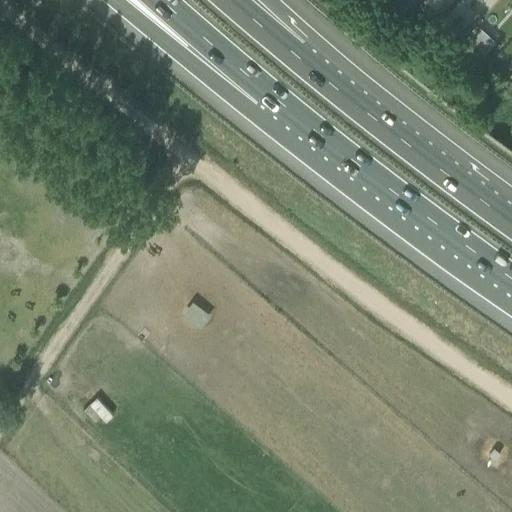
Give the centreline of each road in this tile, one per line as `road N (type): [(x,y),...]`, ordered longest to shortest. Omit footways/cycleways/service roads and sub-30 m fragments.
road 1 (track): [(511,389),(188,154),(2,0)]
road 2 (track): [(188,154),(0,421)]
road 3 (motorway): [(268,91),(511,279)]
road 4 (motorway): [(511,224),(296,57)]
road 5 (motorway): [(131,0),(268,91)]
road 6 (motorway): [(156,0),(268,91)]
